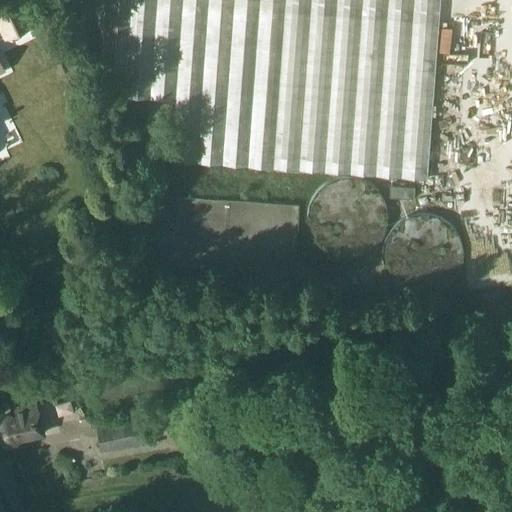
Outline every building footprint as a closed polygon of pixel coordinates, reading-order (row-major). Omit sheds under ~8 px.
[(30,25),(19,0),(0,9),(0,23),(4,31),(6,36),(30,25)] [(70,0),(58,0),(75,32),(87,25),(81,15),(85,13),(79,1),(73,4),(70,0)] [(423,179),(435,0),(101,0),(96,72),(122,73),(120,99),(171,102),(167,161),(423,179)] [(71,62),(82,55),(76,45),(65,52),(71,62)] [(366,252),(377,244),(385,233),(388,220),(387,207),(382,196),(374,186),(363,180),(351,178),(338,179),(327,184),(318,192),(312,203),(309,215),(311,229),(317,241),(327,250),(340,256),(353,256),(366,252)] [(443,288),(453,280),(460,268),(463,256),(462,243),(457,232),(448,222),(437,216),(425,214),(412,216),(401,222),(392,231),(387,242),(385,255),(388,268),(395,279),(405,287),(417,292),(430,292),(443,288)] [(0,438),(0,439),(2,440),(3,441),(4,442),(6,442),(8,443),(9,443),(10,443),(18,438),(42,433),(38,411),(37,411),(36,403),(14,407),(16,415),(13,416),(12,416),(11,416),(9,416),(8,416),(6,416),(5,416),(4,417),(2,418),(1,419),(0,420),(0,419),(0,438)] [(209,416),(208,417),(209,419),(221,437),(242,425),(229,404),(209,416)] [(173,406),(152,410),(155,430),(177,426),(176,424),(190,421),(188,409),(174,412),(173,406)] [(102,451),(148,442),(143,417),(97,426),(102,451)]
